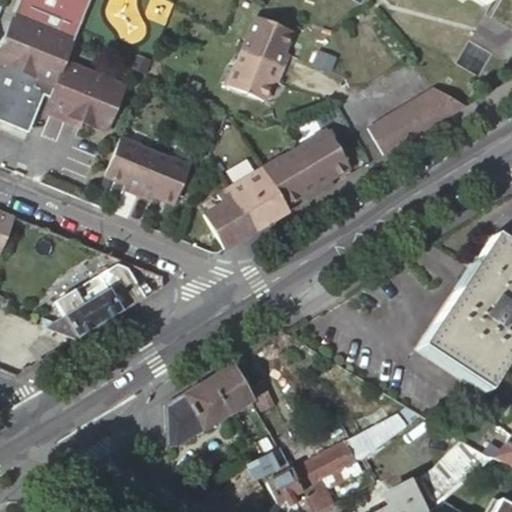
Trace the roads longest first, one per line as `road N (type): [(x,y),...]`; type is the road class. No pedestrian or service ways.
road 1 (residential): [(262,292),(0,186)]
road 2 (tertiary): [(262,292),(498,149)]
road 3 (tertiary): [(58,415),(262,292)]
road 4 (unknown): [(262,292),(447,388)]
road 5 (unknown): [(410,201),(340,95),(294,67)]
road 6 (residential): [(24,435),(158,511)]
